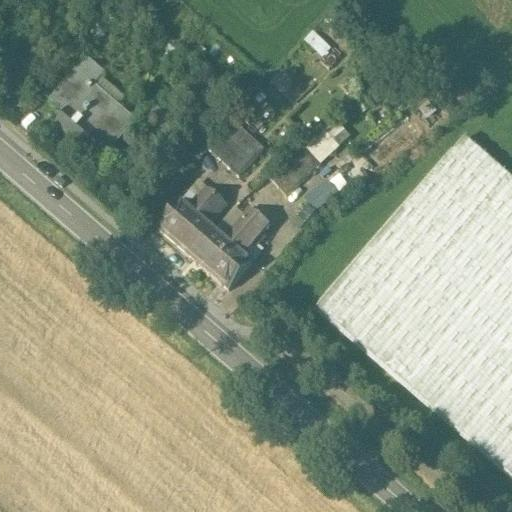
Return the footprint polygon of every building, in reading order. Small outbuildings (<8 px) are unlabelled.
[(99,26),(94,29),(92,34),(95,40),(101,42),(106,39),(108,34),(105,28),(99,26)] [(137,125),(95,89),(106,77),(88,62),(52,105),(66,118),(56,129),(85,154),(95,142),(110,156),(137,125)] [(16,92),(2,108),(19,124),(34,107),(16,92)] [(204,151),(192,140),(190,143),(153,109),(146,117),(183,151),(183,150),(192,158),(185,165),(193,172),(217,146),(212,141),(204,151)] [(265,154),(235,126),(234,127),(235,128),(211,154),(210,155),(239,182),(265,154)] [(325,136),(308,152),(322,167),(339,152),(325,136)] [(155,146),(144,137),(138,144),(149,154),(155,146)] [(511,181),(465,141),(318,311),(511,479),(511,181)] [(307,151),(271,184),(287,201),(322,168),(322,167),(308,152),(307,151)] [(208,192),(190,213),(210,231),(228,210),(208,192)] [(190,213),(182,206),(159,233),(194,264),(217,237),(210,231),(190,213)] [(297,234),(313,215),(304,207),(288,226),(297,234)] [(250,213),(225,243),(245,261),(271,231),(250,213)] [(225,243),(217,237),(194,264),(230,294),(253,268),(245,261),(225,243)]
